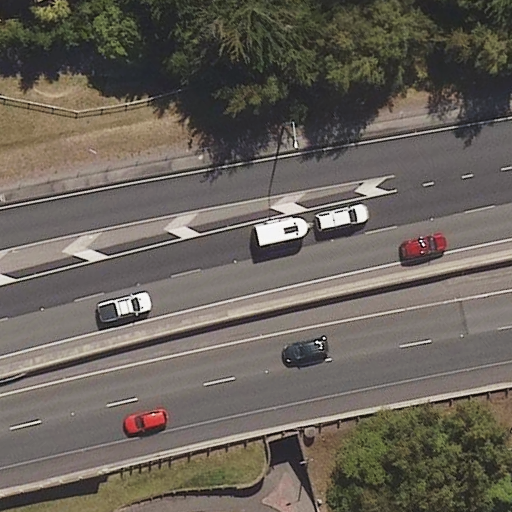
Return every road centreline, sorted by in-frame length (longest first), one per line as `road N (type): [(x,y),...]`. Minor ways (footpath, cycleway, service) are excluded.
road 1 (motorway): [(0,326),(511,199)]
road 2 (motorway): [(511,329),(0,439)]
road 3 (motorway): [(0,231),(356,164),(511,170)]
